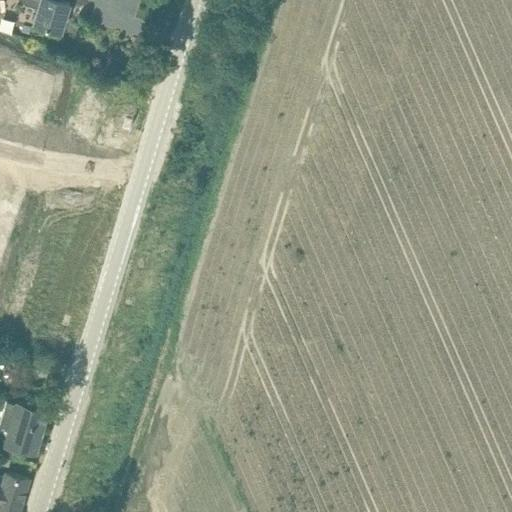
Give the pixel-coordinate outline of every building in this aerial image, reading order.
[(61,30),(70,3),(61,0),(23,0),(24,2),(40,6),(35,22),(61,30)] [(121,180),(124,169),(99,163),(96,173),(121,180)] [(104,279),(123,217),(78,204),(59,265),(104,279)] [(14,341),(18,328),(8,325),(4,338),(14,341)] [(36,452),(49,410),(38,407),(38,406),(7,397),(0,419),(0,424),(9,427),(4,442),(36,452)] [(0,508),(12,511),(17,511),(23,495),(29,476),(9,470),(7,470),(4,480),(0,478),(0,508)]
